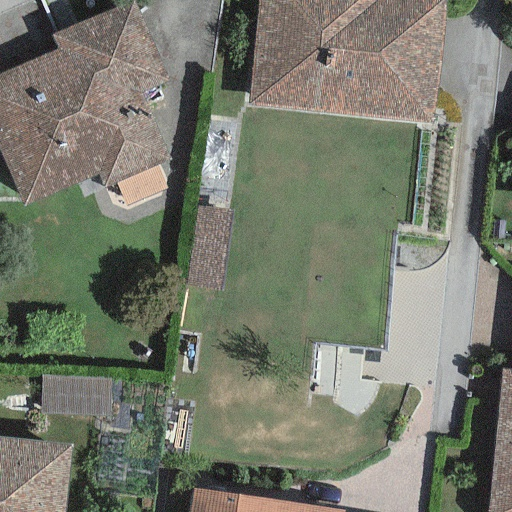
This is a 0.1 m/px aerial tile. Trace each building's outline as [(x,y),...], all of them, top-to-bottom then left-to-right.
[(134,0),(50,36),(56,50),(0,73),(0,156),(21,208),(98,176),(103,188),(169,160),(140,92),(168,81),(134,0)] [(257,0),(247,106),(432,123),(444,0),(257,0)] [(511,511),(511,368),(501,368),(487,511),(511,511)] [(109,378),(41,376),(40,414),(108,416),(109,378)] [(0,511),(63,511),(71,444),(0,437),(0,511)] [(342,511),(343,510),(192,489),(188,511),(342,511)]
